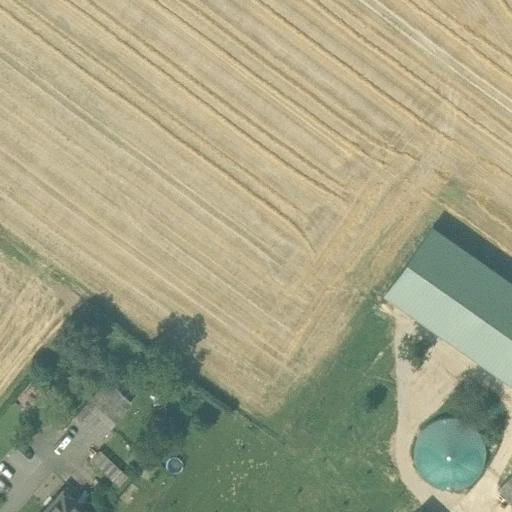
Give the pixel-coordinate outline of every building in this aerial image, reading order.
[(104,382),(74,416),(99,439),(129,405),(104,382)] [(484,466),(487,452),(484,438),(476,427),(464,419),(450,416),(437,419),(425,427),(417,439),(415,453),(417,467),(425,478),(437,486),(451,488),(465,486),(476,478),(484,466)] [(129,476),(101,449),(91,460),(120,486),(129,476)] [(146,460),(135,450),(126,460),(137,470),(146,460)] [(511,475),(500,487),(511,499),(511,475)] [(85,511),(63,491),(43,511),(85,511)]
